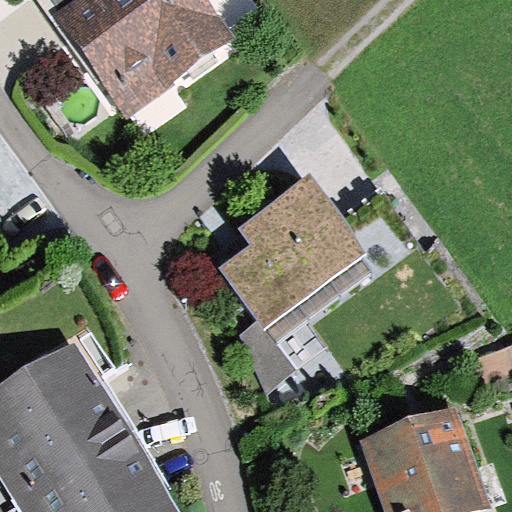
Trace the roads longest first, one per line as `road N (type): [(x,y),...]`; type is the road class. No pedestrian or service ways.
road 1 (residential): [(230,511),(185,381),(114,245)]
road 2 (residential): [(114,245),(232,161),(323,75)]
road 3 (residential): [(114,245),(0,108)]
